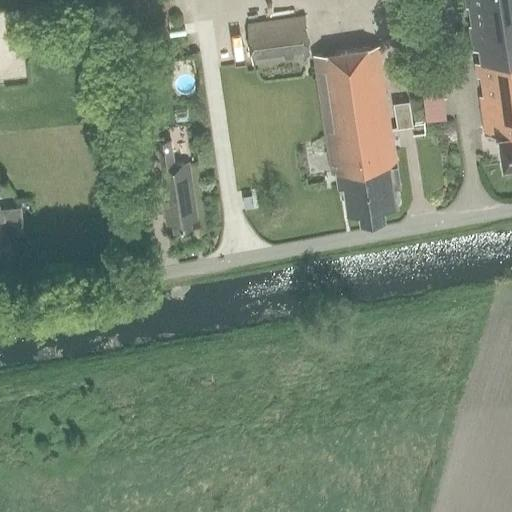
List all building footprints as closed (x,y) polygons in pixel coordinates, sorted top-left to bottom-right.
[(307,54),(299,0),(265,0),(219,7),(228,66),(307,54)] [(511,0),(465,0),(467,7),(469,7),(471,26),(469,26),(473,50),(477,50),(479,63),(475,63),(478,87),(482,86),(484,95),(480,96),(485,135),(499,133),(504,163),(511,161),(511,0)] [(401,185),(380,44),(314,54),(331,173),(336,173),(338,188),(344,187),(347,213),(360,211),(361,218),(385,214),(384,208),(398,205),(395,186),(401,185)] [(146,56),(135,58),(137,72),(148,71),(146,56)] [(413,125),(410,101),(395,103),(398,127),(413,125)] [(155,141),(156,146),(139,148),(145,182),(161,179),(162,184),(160,184),(167,226),(173,225),(174,233),(192,230),(191,222),(198,221),(189,161),(175,164),(172,143),(171,143),(158,145),(157,141),(155,141)] [(0,256),(11,255),(8,233),(24,231),(21,207),(0,209),(0,256)]
